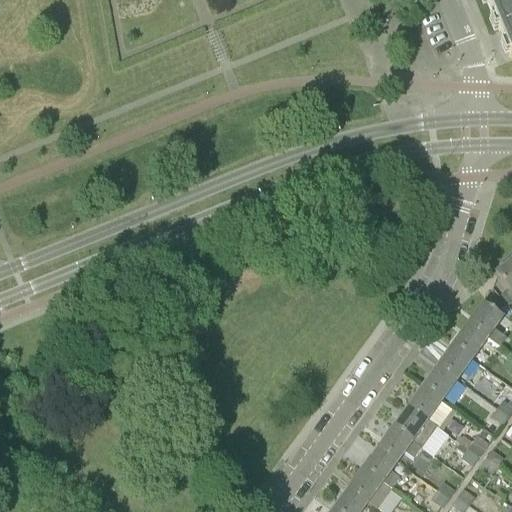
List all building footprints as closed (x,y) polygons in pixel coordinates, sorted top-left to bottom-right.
[(511,0),(484,0),(509,59),(511,58),(511,0)] [(510,296),(511,294),(511,263),(495,277),(510,296)] [(506,341),(494,332),(502,321),(483,307),(468,327),(487,341),(499,350),(506,341)] [(453,348),(472,362),(487,341),(468,327),(453,348)] [(438,369),(457,383),(465,388),(480,368),(472,362),(453,348),(438,369)] [(423,389),(442,403),(457,383),(438,369),(423,389)] [(408,410),(427,424),(442,403),(423,389),(408,410)] [(497,412),(509,420),(511,415),(511,409),(503,403),(497,412)] [(393,431),(421,451),(436,430),(427,424),(408,410),(393,431)] [(502,429),(509,420),(497,412),(490,420),(502,429)] [(413,462),(421,451),(393,431),(378,451),(397,465),(404,455),(413,462)] [(479,461),(485,453),(479,449),(481,445),(472,438),(463,450),(467,453),(479,461)] [(399,481),(390,475),(397,465),(378,451),(363,472),(391,492),(399,481)] [(472,470),(479,461),(467,453),(460,461),(472,470)] [(485,462),(497,470),(503,462),(491,453),(485,462)] [(476,479),(486,485),(497,470),(485,462),(479,470),(481,471),(476,479)] [(367,507),(368,505),(376,511),(377,511),(392,493),(391,492),(363,472),(348,493),(367,507)] [(437,494),(448,502),(455,494),(443,485),(437,494)] [(457,501),(469,509),(475,501),(463,492),(457,501)] [(333,511),(362,511),(367,507),(348,493),(333,511)] [(442,511),(448,502),(437,494),(430,502),(442,511)] [(454,511),(466,511),(469,509),(457,501),(450,509),(454,511)]
